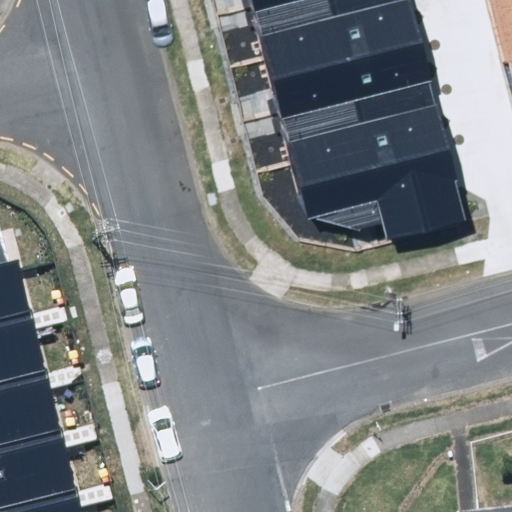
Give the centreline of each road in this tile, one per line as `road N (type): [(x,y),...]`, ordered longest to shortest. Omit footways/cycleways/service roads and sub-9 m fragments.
road 1 (residential): [(196,405),(104,64)]
road 2 (residential): [(196,405),(511,326)]
